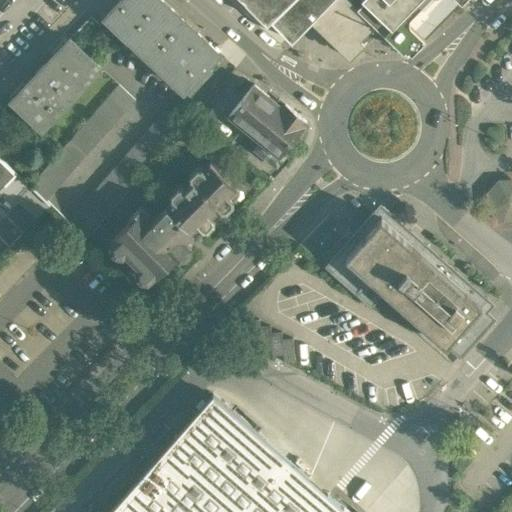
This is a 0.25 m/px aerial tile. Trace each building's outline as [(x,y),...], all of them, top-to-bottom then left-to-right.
[(161,0),(120,0),(105,16),(113,24),(130,39),(189,94),(211,71),(205,65),(217,51),(161,0)] [(242,0),(287,45),(312,19),(308,15),(321,0),(242,0)] [(361,0),(357,5),(351,0),(321,0),(308,15),(312,19),(315,22),(350,56),(381,25),(405,48),(451,0),(361,0)] [(130,39),(113,24),(106,32),(123,47),(130,39)] [(69,39),(12,99),(41,127),(98,66),(69,39)] [(30,185),(29,185),(46,201),(135,99),(117,84),(30,185)] [(282,107),(253,84),(228,114),(260,140),(279,155),(281,152),(306,121),(285,104),(282,107)] [(164,113),(57,236),(77,250),(182,129),(164,113)] [(279,155),(260,140),(255,146),(256,152),(273,165),(279,165),(283,159),(282,153),(281,152),(279,155)] [(0,183),(13,169),(0,156),(0,183)] [(235,187),(209,161),(203,167),(201,166),(195,166),(188,173),(188,179),(190,180),(184,186),(182,185),(176,185),(169,191),(170,197),(172,199),(166,205),(166,206),(195,235),(201,229),(207,229),(214,222),(214,217),(220,210),(226,210),(233,203),(233,197),(228,193),(235,187)] [(30,185),(13,169),(0,183),(0,257),(49,204),(29,185),(30,185)] [(511,182),(499,183),(489,194),(490,208),(502,219),(511,218),(511,182)] [(493,304),(379,203),(336,251),(383,292),(459,359),(494,319),(486,312),(493,304)] [(195,235),(166,206),(166,205),(153,218),(142,207),(111,238),(151,278),(195,235)] [(383,292),(336,251),(323,266),(369,308),(383,292)] [(258,318),(247,319),(249,342),(260,341),(259,326),(258,318)] [(269,325),(259,326),(260,341),(260,349),(271,348),(270,332),(269,325)] [(281,331),(270,332),(271,348),(272,355),(283,354),(281,339),(281,331)] [(292,338),(281,339),(283,354),(283,362),(293,361),(292,338)] [(347,511),(213,393),(108,511),(347,511)]
